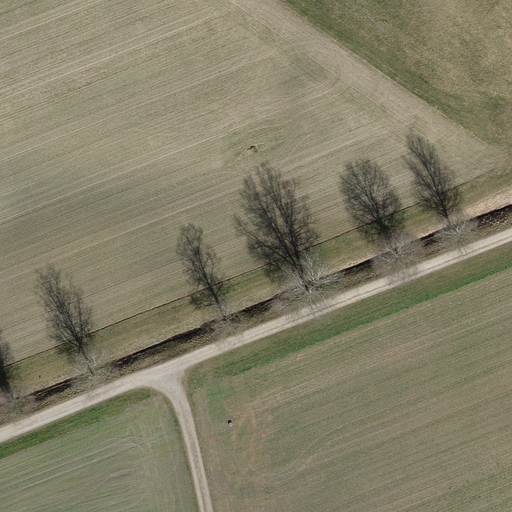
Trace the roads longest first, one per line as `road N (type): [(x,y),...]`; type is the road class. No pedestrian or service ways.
road 1 (track): [(511,240),(0,440)]
road 2 (track): [(203,511),(175,371)]
